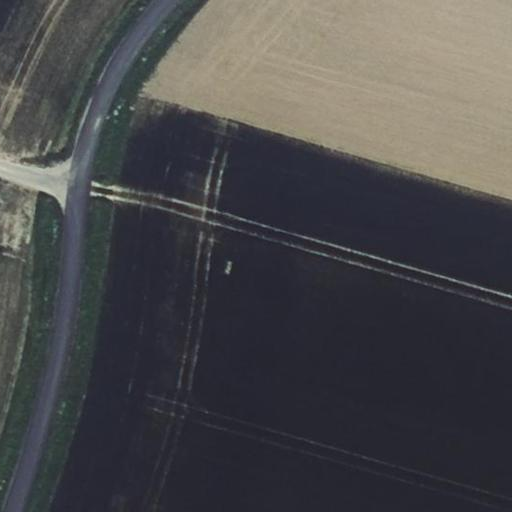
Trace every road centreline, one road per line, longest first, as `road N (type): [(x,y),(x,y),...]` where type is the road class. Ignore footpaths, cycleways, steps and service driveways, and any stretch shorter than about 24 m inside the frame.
road 1 (track): [(511,308),(78,191)]
road 2 (unclassified): [(12,511),(56,364),(78,191)]
road 3 (unclassified): [(78,191),(112,73),(168,0)]
